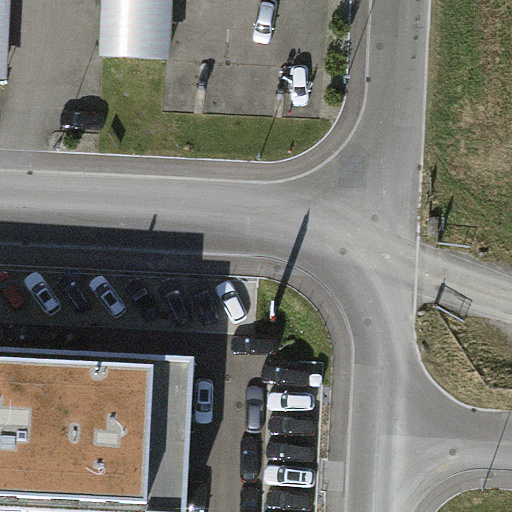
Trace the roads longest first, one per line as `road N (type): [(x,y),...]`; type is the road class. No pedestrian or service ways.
road 1 (unclassified): [(0,216),(386,238)]
road 2 (unclassified): [(386,238),(377,434),(511,442)]
road 3 (unclassified): [(386,238),(402,0)]
